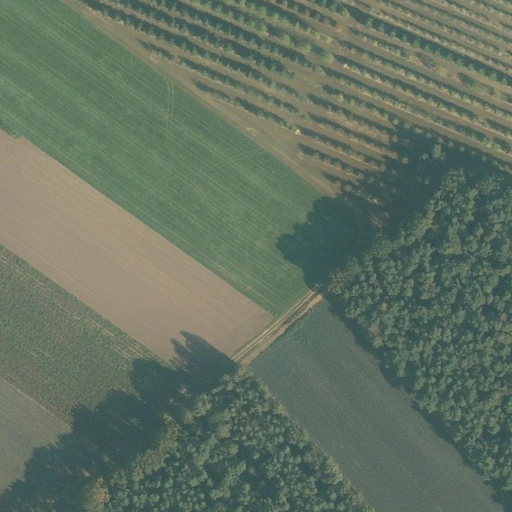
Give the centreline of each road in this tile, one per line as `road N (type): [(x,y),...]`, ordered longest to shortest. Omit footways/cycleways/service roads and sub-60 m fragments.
road 1 (track): [(58,511),(445,181),(469,173),(511,186)]
road 2 (track): [(390,231),(73,0)]
road 3 (track): [(295,511),(224,428),(186,423),(188,400)]
